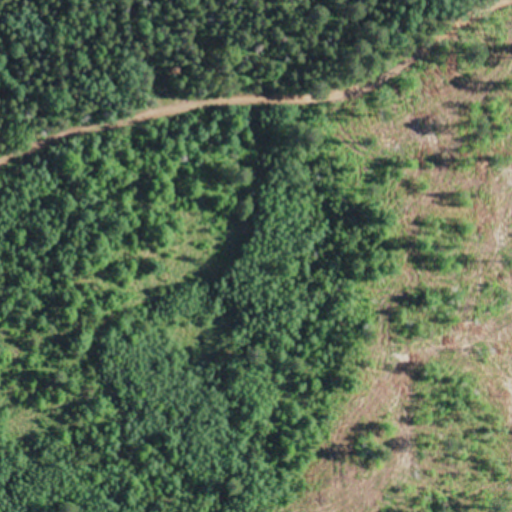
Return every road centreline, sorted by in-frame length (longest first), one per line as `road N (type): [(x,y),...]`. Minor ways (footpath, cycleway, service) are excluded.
road 1 (track): [(511,412),(461,373),(424,306),(400,67),(451,0)]
road 2 (track): [(400,67),(162,85),(0,155)]
